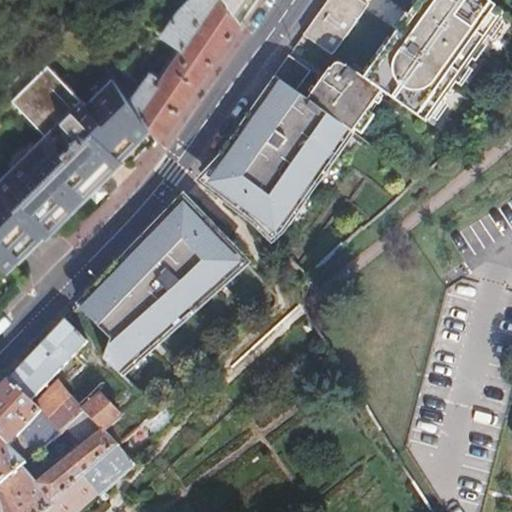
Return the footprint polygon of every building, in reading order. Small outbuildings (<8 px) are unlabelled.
[(128,94),(150,127),(158,140),(159,140),(243,22),(227,0),(195,0),(182,10),(164,31),(178,53),(153,89),(149,85),(153,79),(147,71),(128,94)] [(227,0),(243,22),(257,0),(227,0)] [(325,0),(304,30),(333,51),(368,1),(366,0),(325,0)] [(359,67),(403,99),(430,118),(506,6),(498,0),(405,0),(402,4),(393,18),(385,29),(368,53),(359,67)] [(395,0),(386,13),(393,18),(402,4),(395,0)] [(365,51),(368,53),(385,29),(382,26),(365,51)] [(289,53),(276,71),(274,73),(277,75),(282,79),(292,86),(297,89),(298,87),(311,68),(289,53)] [(386,91),(339,56),(339,57),(337,56),(336,55),(334,55),(333,55),(331,56),(329,56),(328,58),(327,59),(326,60),(324,59),(320,64),(329,70),(324,76),(329,80),(316,99),(314,101),(354,127),(374,141),(375,140),(379,134),(373,128),(363,118),(386,91)] [(340,55),(339,56),(386,91),(363,118),(373,128),(379,134),(403,99),(359,67),(344,57),(342,57),(340,55)] [(0,264),(2,267),(3,269),(13,261),(11,258),(34,235),(36,237),(101,175),(91,165),(113,143),(123,153),(150,127),(128,94),(113,71),(110,66),(80,96),(40,56),(5,90),(38,126),(0,163),(0,264)] [(110,66),(113,71),(119,67),(112,58),(107,62),(110,66)] [(329,70),(320,64),(303,90),(301,92),(314,101),(316,99),(329,80),(324,76),(329,70)] [(223,162),(227,159),(282,79),(277,75),(250,112),(218,158),(223,162)] [(354,127),(314,101),(301,92),(297,89),(292,86),(282,79),(227,159),(223,162),(208,179),(225,198),(250,216),(275,237),(286,228),(354,127)] [(101,175),(123,153),(113,143),(91,165),(101,175)] [(210,185),(212,184),(208,179),(223,162),(218,158),(201,176),(210,185)] [(184,194),(171,207),(175,212),(189,198),(193,203),(194,201),(185,192),(184,194)] [(120,375),(252,259),(206,215),(193,203),(189,198),(175,212),(169,219),(103,286),(83,307),(113,337),(115,340),(115,343),(115,345),(103,358),(120,375)] [(171,207),(164,214),(169,219),(175,212),(171,207)] [(99,281),(103,286),(169,219),(164,214),(159,219),(99,281)] [(20,289),(3,269),(2,267),(0,268),(0,302),(3,305),(20,289)] [(77,302),(83,307),(103,286),(99,281),(97,282),(77,302)] [(22,360),(7,376),(28,397),(71,353),(87,338),(64,316),(22,360)] [(351,371),(342,358),(334,365),(342,377),(351,371)] [(0,477),(17,460),(19,458),(2,441),(17,426),(34,442),(54,421),(43,411),(37,405),(28,397),(7,376),(0,382),(0,477)] [(57,385),(37,405),(43,411),(63,391),(57,385)] [(63,391),(43,411),(54,421),(60,427),(85,415),(77,407),(63,391)] [(105,436),(122,417),(96,391),(77,407),(85,415),(105,436)] [(185,406),(174,394),(150,416),(161,427),(185,406)] [(85,415),(60,427),(66,433),(73,439),(88,454),(105,436),(85,415)] [(105,436),(88,454),(77,466),(100,493),(123,474),(137,460),(134,457),(121,442),(117,446),(105,436)] [(17,460),(0,477),(0,499),(4,511),(35,511),(77,466),(88,454),(73,439),(34,476),(17,460)] [(77,466),(35,511),(72,511),(96,492),(98,494),(100,493),(77,466)]
